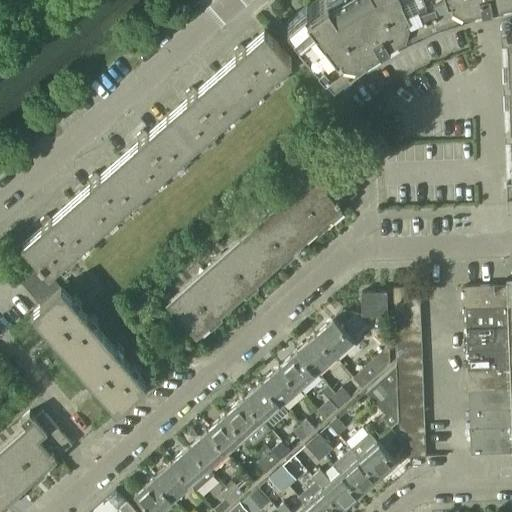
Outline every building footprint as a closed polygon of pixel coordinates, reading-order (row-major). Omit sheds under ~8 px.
[(397,27),(435,9),(430,0),(316,0),(309,6),(289,22),(333,72),(366,46),(364,43),(380,34),(396,24),(397,27)] [(430,0),(435,9),(463,0),(430,0)] [(242,100),(291,57),(264,27),(244,45),(243,45),(242,46),(240,43),(233,49),(236,52),(234,53),(234,54),(216,70),(242,100)] [(193,143),(242,100),(216,70),(197,87),(196,86),(194,88),(192,85),(185,92),(187,94),(186,95),(187,96),(167,114),(193,143)] [(145,186),(193,143),(167,114),(147,131),(147,130),(146,131),(144,129),(137,135),(139,137),(137,138),(138,139),(119,156),(145,186)] [(97,228),(145,186),(119,156),(99,173),(99,172),(97,173),(96,171),(89,177),(91,179),(89,181),(90,182),(71,199),(97,228)] [(196,334),(341,206),(340,205),(356,190),(327,157),(319,164),(318,164),(313,158),(304,166),(309,172),(313,176),(169,303),(196,334)] [(49,271),(97,228),(71,199),(52,216),(51,215),(50,216),(48,214),(40,220),(42,222),(41,224),(22,241),(36,257),(44,266),(49,271)] [(24,284),(44,266),(36,257),(16,275),(24,284)] [(53,276),(49,271),(44,266),(24,284),(32,294),(53,276)] [(41,303),(61,285),(53,276),(32,294),(41,303)] [(511,450),(511,282),(506,283),(464,285),(469,452),(511,450),(511,451),(511,450)] [(61,285),(41,303),(30,312),(73,361),(104,334),(61,285)] [(420,297),(420,290),(420,285),(394,286),(395,297),(420,297)] [(386,312),(386,290),(361,290),(362,312),(386,312)] [(420,309),(420,301),(420,297),(395,297),(395,308),(420,309)] [(421,320),(420,313),(420,309),(395,308),(395,320),(421,320)] [(352,337),(333,316),(314,332),(333,354),(352,337)] [(421,331),(421,324),(421,320),(395,320),(396,331),(421,331)] [(421,343),(421,336),(421,331),(396,331),(396,343),(421,343)] [(333,354),(314,332),(296,348),(316,370),(333,354)] [(147,382),(104,334),(73,361),(116,410),(147,382)] [(361,385),(390,360),(389,342),(358,370),(352,376),(361,385)] [(422,354),(421,346),(421,343),(396,343),(396,354),(422,354)] [(316,370),(296,348),(278,364),(297,386),(316,370)] [(422,365),(422,358),(422,354),(396,354),(397,362),(397,365),(422,365)] [(397,362),(365,390),(386,414),(398,404),(398,399),(397,388),(397,377),(397,365),(397,362)] [(297,386),(278,364),(260,380),(279,402),(297,386)] [(422,376),(422,369),(422,365),(397,365),(397,377),(422,376)] [(422,388),(422,380),(422,376),(397,377),(397,388),(422,388)] [(279,402),(260,380),(242,396),(262,418),(279,402)] [(343,401),(335,391),(327,382),(321,388),(337,407),(343,401)] [(350,395),(341,385),(335,391),(343,401),(350,395)] [(423,399),(423,391),(422,388),(397,388),(398,399),(423,399)] [(242,396),(224,412),(243,434),(251,442),(269,426),(262,418),(242,396)] [(423,410),(423,403),(423,399),(398,399),(398,404),(398,411),(423,410)] [(0,506),(56,457),(55,456),(71,442),(42,409),(35,415),(34,415),(29,409),(20,417),(25,423),(29,428),(0,453),(0,506)] [(423,422),(423,414),(423,410),(398,411),(398,422),(423,422)] [(243,434),(224,412),(206,428),(225,450),(243,434)] [(345,425),(336,416),(329,422),(338,432),(345,425)] [(314,427),(305,417),(298,424),(307,433),(314,427)] [(424,433),(424,425),(423,422),(398,422),(399,434),(424,433)] [(307,433),(298,424),(292,429),(301,438),(307,433)] [(225,450),(206,428),(188,444),(208,466),(225,450)] [(395,460),(369,430),(351,446),(357,454),(377,475),(383,470),(388,471),(394,465),(393,461),(395,460)] [(331,446),(318,432),(311,438),(324,452),(331,446)] [(424,444),(424,436),(424,433),(399,434),(399,445),(424,444)] [(324,452),(311,438),(305,443),(318,457),(324,452)] [(264,443),(258,449),(263,455),(262,455),(271,465),(289,449),(281,439),(269,449),(264,443)] [(213,472),(208,466),(188,444),(170,460),(189,482),(195,488),(213,472)] [(424,456),(424,448),(424,444),(399,445),(399,456),(424,456)] [(351,446),(333,462),(339,469),(339,470),(358,492),(366,485),(370,487),(376,481),(375,477),(377,475),(357,454),(351,446)] [(271,465),(262,455),(256,461),(265,471),(271,465)] [(189,482),(170,460),(152,475),(172,497),(189,482)] [(282,464),(275,470),(284,480),(288,484),(295,478),(290,474),(282,464)] [(358,492),(339,470),(330,477),(321,467),(312,475),(315,478),(341,507),(358,492)] [(275,470),(269,475),(278,485),(282,490),(288,484),(284,480),(275,470)] [(155,511),(172,497),(152,475),(134,492),(152,511),(155,511)] [(341,507),(315,478),(296,494),(303,501),(312,511),(339,511),(339,509),(341,507)] [(242,491),(233,481),(227,487),(235,497),(242,491)] [(216,511),(218,511),(235,497),(227,487),(221,493),(224,496),(212,507),(216,511)] [(256,487),(241,500),(251,511),(254,511),(268,500),(256,487)] [(117,508),(120,511),(137,511),(127,499),(117,508)] [(285,499),(276,507),(280,511),(312,511),(303,501),(294,510),(285,499)] [(239,501),(230,509),(232,511),(247,511),(248,511),(239,501)]
